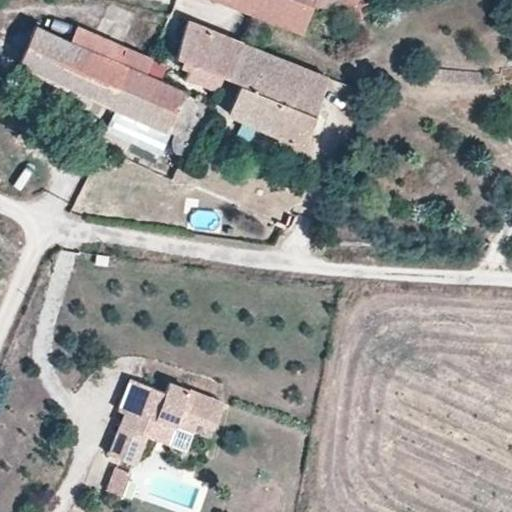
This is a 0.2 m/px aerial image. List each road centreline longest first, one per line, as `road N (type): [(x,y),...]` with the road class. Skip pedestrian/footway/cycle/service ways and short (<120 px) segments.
road 1 (track): [(511,277),(281,260),(78,231),(0,205)]
road 2 (track): [(0,326),(69,169)]
